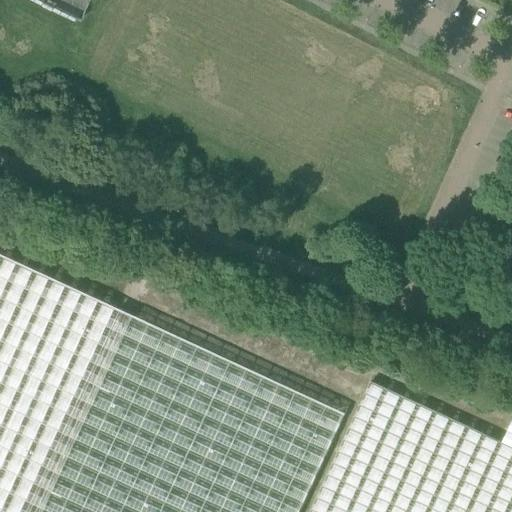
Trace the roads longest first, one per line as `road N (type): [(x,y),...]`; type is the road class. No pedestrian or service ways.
road 1 (residential): [(398,292),(354,283),(0,152)]
road 2 (residential): [(398,292),(508,55)]
road 3 (residential): [(508,55),(398,0)]
